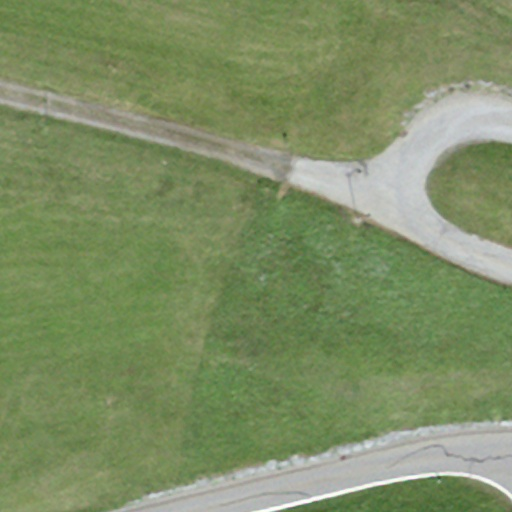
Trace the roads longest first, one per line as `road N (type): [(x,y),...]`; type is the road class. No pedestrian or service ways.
road 1 (unclassified): [(189,511),(420,454),(511,453)]
road 2 (track): [(0,97),(298,177)]
road 3 (unclassified): [(298,177),(405,195),(425,227),(511,267)]
